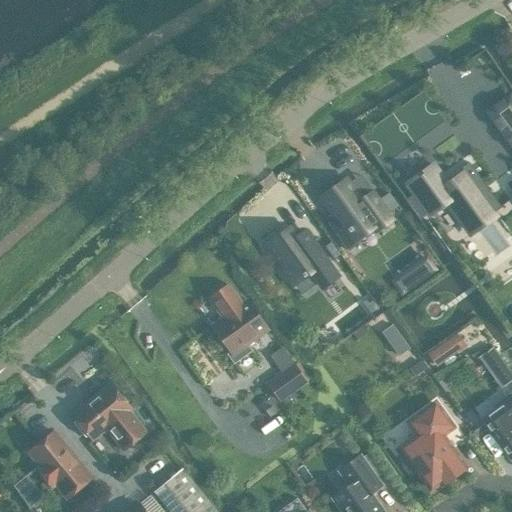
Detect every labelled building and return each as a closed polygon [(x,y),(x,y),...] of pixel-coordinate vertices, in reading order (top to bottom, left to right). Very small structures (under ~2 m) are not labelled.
[(511,101),(509,97),(488,112),(506,137),(511,133),(511,101)] [(413,194),(405,200),(419,219),(427,214),(428,214),(430,213),(429,213),(446,201),(467,231),(493,212),(494,212),(501,207),(469,162),(461,168),(464,171),(446,184),(440,175),(432,164),(406,183),(413,194)] [(346,180),(321,198),(332,213),(329,216),(325,219),(335,234),(345,227),(350,233),(352,232),(356,238),(376,223),(379,227),(391,219),(372,193),(361,201),(346,180)] [(289,229),(266,246),(292,283),(310,270),(322,287),(337,276),(305,231),(295,238),(289,229)] [(398,290),(373,250),(341,271),(366,311),(398,290)] [(268,329),(247,300),(241,304),(228,285),(223,288),(219,287),(213,291),(213,295),(208,298),(222,318),(211,326),(217,334),(216,339),(221,346),(226,346),(230,352),(226,354),(233,364),(251,351),(247,344),(268,329)] [(471,307),(457,314),(473,345),(486,338),(471,307)] [(393,352),(426,345),(420,314),(386,321),(393,352)] [(511,367),(495,343),(480,354),(502,386),(511,379),(511,367)] [(279,400),(305,381),(294,365),(268,384),(279,400)] [(145,433),(128,411),(130,409),(110,384),(72,416),(92,440),(106,429),(123,451),(145,433)] [(511,392),(493,406),(496,410),(481,420),(511,460),(511,459),(511,392)] [(464,468),(441,435),(451,427),(435,404),(409,422),(418,435),(396,451),(411,472),(416,468),(430,489),(440,482),(442,484),(464,468)] [(92,478),(53,432),(28,453),(66,498),(92,478)] [(383,511),(367,489),(378,481),(359,456),(339,471),(349,485),(332,498),(342,511),(383,511)] [(215,511),(182,469),(158,488),(176,511),(215,511)] [(22,477),(13,485),(31,506),(40,498),(22,477)] [(306,511),(297,498),(285,507),(288,511),(306,511)]
